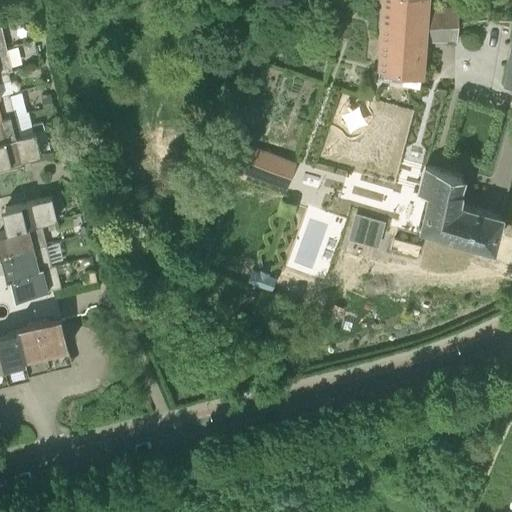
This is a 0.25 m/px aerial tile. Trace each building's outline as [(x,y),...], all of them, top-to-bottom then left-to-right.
[(455,40),(455,22),(424,26),(425,0),(383,0),(379,69),(421,76),(423,41),(455,40)] [(0,71),(8,69),(8,71),(12,70),(6,48),(0,49),(0,71)] [(0,81),(10,79),(8,71),(8,69),(0,71),(0,81)] [(0,116),(15,113),(10,92),(0,93),(0,116)] [(44,108),(54,106),(50,93),(40,95),(44,108)] [(19,131),(15,113),(0,116),(0,140),(33,131),(32,128),(19,131)] [(42,121),(31,123),(33,130),(43,127),(42,121)] [(35,131),(33,131),(0,140),(0,164),(41,154),(35,131)] [(491,246),(500,214),(457,202),(465,176),(426,165),(419,190),(431,193),(421,226),(491,246)] [(6,229),(41,222),(58,219),(51,195),(5,207),(7,216),(4,220),(6,229)] [(0,254),(46,243),(41,222),(6,229),(0,230),(0,239),(0,240),(0,254)] [(390,244),(412,251),(416,239),(410,237),(411,234),(394,229),(390,244)] [(9,274),(51,263),(46,243),(0,254),(0,256),(2,264),(7,268),(9,274)] [(55,262),(51,263),(9,274),(11,284),(16,288),(18,297),(61,286),(55,262)] [(268,272),(260,269),(259,271),(252,268),(247,280),(270,289),(275,277),(267,274),(268,272)] [(46,316),(37,319),(45,352),(68,346),(61,318),(52,320),(46,316)] [(45,352),(37,319),(28,321),(25,326),(18,328),(25,357),(45,352)] [(26,360),(25,357),(18,328),(7,331),(4,335),(0,336),(0,353),(3,366),(26,360)]
